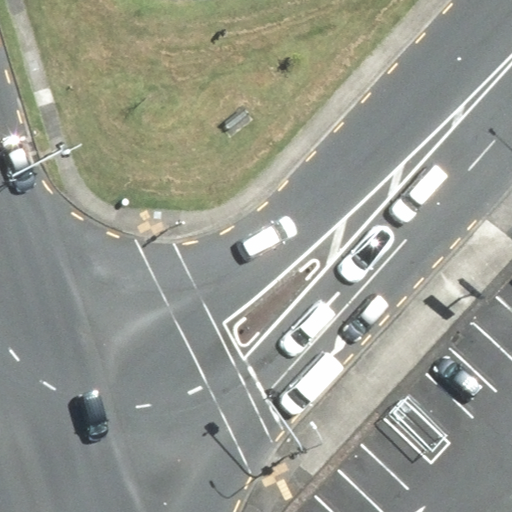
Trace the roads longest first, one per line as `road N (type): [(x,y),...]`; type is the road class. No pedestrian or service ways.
road 1 (secondary): [(511,61),(76,511)]
road 2 (primary): [(38,511),(0,385)]
